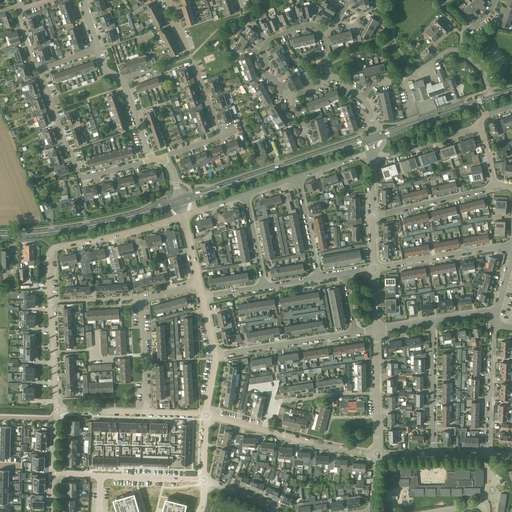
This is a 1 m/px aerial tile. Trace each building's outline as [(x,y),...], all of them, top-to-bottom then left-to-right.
[(60,10),(71,6),(69,1),(66,2),(65,0),(62,0),(58,1),(59,5),(58,5),(60,10)] [(326,7),(325,10),(333,14),(338,5),(328,0),(326,0),(323,5),(326,7)] [(482,11),(484,9),(475,0),(473,0),(471,2),(476,9),(478,7),(482,11)] [(475,0),(484,9),(486,8),(482,4),(485,2),(483,0),(475,0)] [(371,6),(368,1),(361,5),(362,7),(361,9),(363,10),(366,8),(367,11),(373,8),(372,5),(371,6)] [(471,2),(467,6),(472,12),(475,16),(478,15),(474,11),(476,9),(471,2)] [(102,13),(110,10),(112,10),(111,7),(109,7),(107,3),(104,3),(96,6),(98,11),(101,10),(102,13)] [(149,13),(156,10),(154,5),(151,6),(150,3),(144,6),(146,9),(149,13)] [(304,6),(306,17),(312,16),(311,12),(314,11),(313,3),(310,4),(310,5),(304,6)] [(306,17),(304,6),(299,8),(298,5),(295,6),(296,14),(300,14),(300,19),(306,17)] [(64,14),(72,11),(71,6),(60,10),(61,15),(64,14)] [(472,12),(467,6),(462,10),(464,12),(462,14),(470,24),(475,20),(470,14),(472,12)] [(290,10),(285,12),(289,23),(295,20),(293,16),(296,15),(293,8),(290,9),(290,10)] [(504,13),(503,15),(511,18),(511,16),(511,12),(501,8),(500,11),(504,13)] [(102,22),(110,19),(113,18),(110,10),(102,13),(103,16),(100,17),(102,22)] [(151,18),(158,14),(156,10),(149,13),(151,18)] [(333,14),(325,10),(323,13),(320,11),(316,17),(327,24),(333,14)] [(30,24),(38,21),(36,16),(42,14),(41,11),(30,14),(31,18),(28,19),(30,24)] [(0,17),(3,17),(4,20),(7,28),(15,25),(12,18),(13,17),(11,14),(6,15),(5,12),(0,14),(0,17)] [(276,15),(279,22),(282,21),(284,25),(289,23),(285,12),(280,15),(279,13),(276,15)] [(153,22),(161,19),(158,14),(151,18),(153,22)] [(274,18),(269,21),(273,31),(279,28),(276,23),(279,22),(276,15),(273,16),(274,18)] [(368,22),(376,26),(379,21),(377,20),(379,18),(373,15),(372,17),(371,17),(369,17),(370,19),(368,22)] [(498,16),(497,18),(510,23),(511,18),(503,15),(502,18),(498,16)] [(65,27),(73,25),(72,22),(75,21),(74,16),(65,19),(67,23),(64,24),(65,27)] [(46,18),(51,34),(54,33),(49,17),(46,18)] [(511,24),(510,23),(497,18),(496,21),(501,23),(500,25),(508,29),(509,29),(511,24)] [(107,28),(115,26),(114,23),(111,24),(110,19),(102,22),(103,27),(106,26),(107,28)] [(161,19),(153,22),(156,27),(155,27),(157,30),(162,27),(161,24),(163,23),(161,19)] [(434,42),(445,33),(446,34),(450,30),(438,19),(434,23),(435,23),(425,32),(434,42)] [(273,31),(269,21),(263,23),(262,20),(259,21),(262,29),(265,28),(267,33),(273,31)] [(38,21),(30,24),(32,29),(35,28),(36,30),(44,28),(43,25),(40,26),(38,21)] [(365,26),(373,31),(376,26),(368,22),(367,24),(365,25),(365,26)] [(363,31),(371,35),(373,31),(365,26),(365,25),(365,23),(359,25),(360,28),(364,27),(365,29),(363,31)] [(73,25),(65,27),(66,30),(69,29),(71,34),(79,31),(77,26),(74,27),(73,25)] [(107,37),(118,34),(115,26),(107,28),(108,31),(105,32),(107,37)] [(253,26),(251,29),(250,28),(247,33),(255,38),(256,38),(256,36),(258,33),(257,32),(258,30),(253,26)] [(348,40),(345,32),(343,33),(341,32),(343,28),(341,26),(337,31),(339,32),(340,33),(342,42),(348,40)] [(44,28),(36,30),(37,33),(34,34),(35,39),(43,37),(42,32),(45,31),(44,28)] [(162,39),(169,35),(167,30),(165,31),(163,28),(158,31),(159,34),(162,39)] [(9,40),(19,37),(17,31),(12,33),(11,30),(1,33),(0,35),(0,37),(4,39),(5,37),(8,36),(9,40)] [(345,32),(348,40),(353,39),(353,40),(356,40),(355,33),(352,34),(351,31),(349,30),(348,31),(345,32)] [(420,30),(411,37),(413,39),(422,32),(420,30)] [(371,35),(363,31),(362,34),(357,35),(358,41),(362,41),(361,39),(363,39),(363,38),(368,40),(371,35)] [(250,41),(252,42),(253,40),(255,39),(255,41),(258,40),(258,37),(256,38),(255,38),(247,33),(244,37),(244,38),(250,41)] [(305,45),(303,36),(300,37),(298,36),(299,34),(297,33),(295,35),(296,36),(298,37),(299,46),(305,45)] [(118,34),(107,37),(108,42),(112,41),(113,44),(120,42),(119,39),(118,34)] [(308,35),(310,44),(315,42),(315,41),(318,41),(317,34),(314,35),(314,34),(311,35),(309,34),(308,35)] [(337,43),(335,35),(332,35),(330,34),(329,36),(330,37),(327,38),(329,44),(332,44),(332,47),(338,46),(337,43)] [(164,43),(172,39),(169,35),(162,39),(164,43)] [(74,44),(82,41),(80,36),(72,39),(69,40),(71,45),(74,44)] [(243,36),(240,41),(247,46),(247,47),(248,49),(251,48),(250,45),(249,45),(248,44),(250,41),(244,38),(244,37),(243,36)] [(298,37),(296,36),(295,38),(292,38),(292,39),(289,40),(291,46),(294,45),(294,47),(299,46),(298,37)] [(10,50),(17,48),(16,45),(21,43),(19,37),(9,40),(11,45),(9,46),(10,50)] [(43,37),(35,39),(37,44),(40,43),(41,46),(49,44),(51,43),(50,40),(45,42),(43,37)] [(166,48),(174,44),(172,39),(164,43),(166,48)] [(82,41),(74,44),(75,49),(74,49),(75,52),(82,50),(81,47),(84,46),(82,41)] [(247,46),(240,41),(237,45),(236,45),(234,47),(239,51),(241,48),(244,50),(246,48),(247,47),(247,46)] [(42,49),(39,50),(41,55),(51,51),(50,47),(49,44),(41,46),(42,49)] [(169,52),(176,48),(174,44),(166,48),(169,52)] [(273,55),(275,58),(282,54),(280,50),(283,48),(281,44),(270,51),(272,53),(271,55),(273,55)] [(18,48),(17,48),(10,50),(11,53),(14,52),(17,61),(25,58),(24,52),(23,49),(19,50),(18,48)] [(176,48),(169,52),(171,57),(179,53),(176,48)] [(432,54),(428,49),(420,55),(424,60),(432,54)] [(51,51),(41,55),(42,60),(45,59),(46,62),(54,59),(51,51)] [(139,56),(142,64),(147,62),(149,61),(148,55),(146,55),(145,55),(144,54),(139,56)] [(271,61),(270,64),(276,66),(277,64),(277,63),(285,58),(282,54),(275,58),(276,60),(276,62),(271,61)] [(243,65),(251,62),(250,59),(251,57),(249,56),(246,58),(244,55),(238,57),(240,60),(241,60),(243,65)] [(280,67),(288,63),(285,58),(277,63),(277,64),(279,65),(280,67)] [(88,63),(91,71),(96,69),(96,68),(97,68),(97,67),(98,67),(96,61),(93,62),(93,61),(88,63)] [(127,69),(125,61),(120,63),(120,64),(119,64),(117,65),(119,71),(122,70),(122,71),(127,69)] [(251,62),(243,65),(245,70),(253,66),(254,67),(256,68),(258,62),(256,61),(254,65),(252,64),(251,62)] [(379,65),(380,73),(383,73),(385,74),(386,72),(389,71),(387,61),(384,62),(384,64),(379,65)] [(280,67),(282,70),(281,72),(283,72),(285,71),(286,73),(292,70),(294,69),(295,68),(294,65),(290,65),(289,62),(288,63),(280,67)] [(20,72),(29,69),(28,64),(22,66),(21,63),(14,65),(16,70),(19,69),(20,72)] [(253,66),(245,70),(247,75),(255,72),(254,69),(254,67),(253,66)] [(372,80),(375,82),(378,76),(376,76),(375,75),(373,66),(368,67),(370,76),(373,75),(374,76),(372,80)] [(179,77),(189,74),(187,69),(184,70),(183,67),(175,70),(178,77),(179,77)] [(437,70),(440,80),(445,79),(445,78),(441,68),(437,70)] [(29,69),(20,72),(21,75),(20,75),(18,78),(19,82),(26,79),(25,77),(31,75),(29,69)] [(293,73),(292,70),(286,73),(288,76),(287,78),(289,78),(291,81),(298,76),(295,72),(293,73)] [(364,86),(368,81),(367,80),(365,79),(365,78),(363,70),(358,72),(360,80),(363,79),(364,80),(362,84),(364,86)] [(255,72),(247,75),(249,80),(247,80),(248,83),(255,81),(253,78),(257,77),(258,75),(256,74),(255,72)] [(360,80),(358,72),(353,73),(353,74),(350,75),(351,81),(354,81),(356,82),(357,81),(360,80)] [(62,81),(59,73),(54,74),(54,75),(52,76),(54,82),(55,81),(56,82),(57,81),(57,82),(62,81)] [(189,74),(179,77),(181,82),(179,82),(180,85),(188,83),(187,80),(190,79),(189,74)] [(209,82),(211,87),(222,84),(220,79),(219,79),(218,75),(209,78),(210,82),(209,82)] [(287,84),(286,87),(292,89),(293,87),(293,86),(301,81),(298,76),(291,81),(292,83),(291,85),(287,84)] [(153,79),(156,87),(160,85),(160,86),(164,85),(161,79),(159,80),(158,77),(153,79)] [(445,79),(440,80),(441,82),(442,82),(444,88),(450,87),(450,88),(456,86),(454,78),(450,79),(449,77),(445,78),(445,79)] [(446,92),(444,88),(442,82),(441,82),(432,85),(431,83),(424,85),(422,79),(412,82),(414,88),(410,89),(414,102),(419,101),(446,92)] [(26,91),(38,86),(37,81),(30,84),(29,81),(21,84),(22,86),(24,86),(26,91)] [(257,91),(264,87),(263,84),(263,82),(261,82),(258,84),(257,81),(251,85),(253,87),(254,87),(257,91)] [(293,86),(293,87),(294,88),(296,90),(303,86),(301,81),(293,86)] [(146,90),(143,82),(138,84),(139,86),(136,87),(138,93),(141,92),(146,90)] [(188,83),(180,85),(181,88),(184,87),(186,92),(194,89),(192,84),(189,85),(188,83)] [(217,91),(218,94),(230,89),(229,86),(223,88),(222,84),(211,87),(213,92),(217,91)] [(331,92),(334,100),(339,98),(336,89),(338,87),(335,85),(334,88),(335,89),(334,91),(331,92)] [(38,86),(26,91),(28,95),(26,96),(27,99),(35,96),(34,94),(40,91),(38,86)] [(264,87),(257,91),(259,96),(267,91),(268,92),(270,92),(271,86),(269,86),(267,90),(265,89),(264,87)] [(326,93),(326,94),(329,102),(329,101),(334,100),(331,92),(331,91),(332,89),(330,87),(328,90),(330,91),(329,92),(326,93)] [(230,89),(218,94),(219,96),(216,97),(218,102),(229,99),(227,94),(231,92),(230,89)] [(267,91),(259,96),(262,101),(269,96),(268,94),(268,92),(267,91)] [(108,102),(109,102),(117,99),(115,94),(113,94),(112,92),(108,93),(109,96),(106,97),(108,102)] [(433,97),(436,104),(447,101),(444,93),(433,97)] [(186,103),(197,99),(196,94),(186,97),(185,98),(186,103)] [(324,96),(322,97),(325,105),(330,103),(329,101),(329,102),(326,94),(325,94),(324,96)] [(314,100),(312,101),(314,109),(320,107),(317,99),(318,96),(315,95),(314,97),(315,98),(314,100)] [(35,96),(27,99),(25,100),(26,102),(31,100),(33,105),(44,102),(42,97),(36,99),(35,96)] [(269,96),(262,101),(265,105),(266,105),(267,108),(273,104),(271,102),(272,101),(273,99),(271,99),(269,96)] [(314,109),(312,101),(313,98),(310,97),(309,99),(310,100),(309,102),(306,103),(309,111),(314,109)] [(189,110),(197,108),(196,105),(199,104),(197,99),(186,103),(189,110)] [(222,106),(223,109),(231,106),(229,99),(218,102),(219,107),(222,106)] [(343,111),(352,109),(351,106),(351,104),(353,105),(354,102),(351,101),(350,103),(342,106),(343,111)] [(44,102),(33,105),(32,106),(34,111),(31,111),(32,114),(40,112),(39,109),(45,107),(44,102)] [(282,110),(283,104),(280,103),(279,108),(277,107),(275,105),(268,109),(271,114),(279,109),(280,110),(282,110)] [(221,113),(223,118),(234,114),(231,106),(223,109),(224,112),(221,113)] [(345,116),(353,114),(353,113),(352,111),(353,109),(354,110),(356,107),(353,106),(352,108),(352,109),(343,111),(345,116)] [(67,119),(76,116),(75,111),(76,111),(75,108),(64,111),(65,114),(66,114),(67,119)] [(146,113),(148,118),(156,115),(154,110),(153,110),(153,109),(152,108),(146,110),(147,113),(146,113)] [(196,117),(204,114),(202,109),(198,111),(197,108),(189,110),(192,118),(196,117)] [(279,109),(271,114),(274,119),(281,114),(280,111),(280,110),(279,109)] [(353,114),(345,116),(347,121),(355,119),(355,118),(354,116),(355,114),(356,115),(358,112),(355,111),(353,113),(353,114)] [(38,121),(49,117),(47,112),(41,114),(40,112),(32,114),(33,117),(36,116),(38,121)] [(287,119),(289,113),(286,112),(285,117),(283,116),(281,114),(274,119),(277,123),(285,118),(286,119),(287,119)] [(234,114),(223,118),(225,123),(228,122),(229,125),(238,122),(237,119),(235,118),(234,114)] [(69,127),(80,123),(79,120),(78,121),(76,116),(67,119),(69,124),(68,124),(69,127)] [(355,119),(347,121),(348,127),(357,124),(356,123),(356,121),(357,119),(358,120),(359,117),(356,116),(355,118),(355,119)] [(38,121),(37,121),(39,126),(36,127),(37,131),(40,130),(40,129),(45,127),(44,125),(51,122),(49,117),(38,121)] [(310,122),(309,125),(314,128),(315,126),(315,125),(324,123),(323,117),(314,120),(315,122),(314,124),(310,122)] [(511,127),(511,124),(509,117),(502,119),(504,124),(501,126),(503,133),(507,132),(507,131),(511,129),(511,128),(511,127)] [(285,118),(277,123),(280,128),(287,123),(285,121),(286,119),(285,118)] [(357,124),(348,127),(350,132),(358,129),(357,126),(358,125),(359,125),(361,123),(358,121),(357,124)] [(503,133),(501,126),(498,127),(496,121),(489,123),(493,136),(503,133)] [(315,125),(315,126),(316,127),(317,130),(326,128),(328,127),(327,122),(324,123),(315,125)] [(73,135),(82,132),(80,127),(81,126),(80,123),(69,127),(70,130),(71,130),(73,135)] [(125,123),(117,125),(116,125),(118,131),(121,130),(122,132),(125,131),(125,128),(127,128),(125,123)] [(207,124),(199,127),(196,128),(199,136),(207,133),(206,130),(209,129),(207,124)] [(47,138),(55,135),(53,130),(48,131),(47,128),(41,130),(42,133),(45,132),(47,138)] [(292,132),(291,131),(290,128),(281,131),(283,137),(292,133),(293,134),(295,135),(297,129),(294,128),(292,132)] [(313,132),(311,135),(317,138),(317,137),(318,135),(327,133),(326,128),(317,130),(318,133),(317,135),(313,132)] [(74,140),(83,137),(83,136),(85,136),(86,134),(85,132),(84,131),(82,132),(73,135),(74,140)] [(292,133),(283,137),(285,142),(293,139),(292,136),(293,134),(292,133)] [(57,141),(55,135),(47,138),(44,139),(46,145),(47,148),(53,146),(52,143),(57,141)] [(83,137),(74,140),(76,144),(75,145),(76,148),(87,144),(86,141),(85,141),(83,137)] [(293,139),(285,142),(287,147),(296,143),(297,144),(298,145),(301,139),(298,138),(296,142),(294,141),(293,139)] [(466,140),(469,150),(476,148),(473,138),(466,140)] [(164,139),(156,142),(158,147),(159,147),(160,149),(166,147),(165,146),(165,145),(166,144),(164,139)] [(271,152),(266,139),(257,142),(262,155),(271,152)] [(237,140),(232,142),(236,153),(243,150),(241,142),(238,143),(237,140)] [(457,147),(460,155),(463,154),(462,152),(469,150),(466,140),(459,142),(460,146),(457,147)] [(228,156),(236,153),(232,142),(227,144),(228,147),(225,148),(228,156)] [(296,143),(287,147),(289,152),(297,149),(296,146),(297,144),(296,143)] [(460,155),(457,147),(454,148),(453,144),(446,146),(450,156),(450,159),(460,155)] [(510,151),(509,145),(501,147),(501,150),(497,151),(498,158),(507,156),(506,152),(510,151)] [(126,147),(126,148),(128,156),(133,155),(133,153),(135,152),(134,148),(132,149),(131,146),(126,147)] [(221,146),(216,147),(220,158),(228,156),(225,148),(222,149),(221,146)] [(450,156),(446,146),(439,149),(440,152),(438,153),(441,162),(447,160),(446,157),(450,156)] [(53,157),(62,154),(60,148),(54,150),(53,147),(47,149),(48,152),(51,151),(53,157)] [(212,161),(220,158),(216,147),(211,149),(212,152),(209,153),(212,161)] [(427,153),(430,163),(437,160),(437,163),(441,162),(438,153),(435,154),(434,150),(427,153)] [(205,151),(200,153),(203,161),(204,164),(212,161),(209,153),(207,154),(205,151)] [(197,158),(194,159),(196,167),(199,166),(198,163),(203,161),(200,153),(195,155),(197,158)] [(430,163),(427,153),(420,155),(421,158),(418,159),(421,168),(424,167),(423,165),(430,163)] [(62,154),(53,157),(49,158),(51,163),(48,163),(50,168),(59,165),(58,162),(64,160),(62,154)] [(94,165),(92,157),(92,156),(86,157),(87,160),(84,161),(85,165),(88,164),(89,166),(94,165)] [(194,168),(196,167),(194,159),(191,160),(190,157),(185,158),(189,169),(194,168)] [(421,168),(418,159),(415,160),(414,157),(407,159),(410,169),(414,168),(414,170),(421,168)] [(184,171),(189,169),(185,158),(180,160),(181,163),(178,164),(181,172),(184,171)] [(401,165),(399,166),(401,174),(411,171),(410,169),(407,159),(400,161),(401,165)] [(511,175),(511,171),(511,165),(506,164),(506,161),(502,162),(501,168),(505,169),(504,174),(511,175)] [(471,174),(482,172),(479,162),(473,163),(467,164),(468,169),(470,168),(471,174)] [(401,174),(399,166),(396,167),(394,163),(388,165),(391,175),(398,173),(399,178),(402,177),(401,174)] [(65,167),(64,164),(54,167),(55,170),(54,171),(54,172),(54,173),(54,174),(55,174),(56,174),(59,173),(60,176),(70,173),(67,166),(65,167)] [(391,175),(388,165),(381,168),(384,178),(391,175)] [(357,176),(354,168),(340,173),(344,184),(350,182),(349,178),(357,176)] [(150,171),(152,179),(153,182),(161,180),(159,172),(156,173),(155,170),(150,171)] [(147,180),(145,172),(140,174),(137,175),(140,186),(143,185),(144,184),(143,182),(147,180)] [(482,172),(471,174),(473,181),(471,182),(472,185),(481,183),(480,180),(483,179),(482,172)] [(329,176),(332,184),(337,183),(340,192),(344,191),(340,178),(337,178),(336,174),(329,176)] [(128,177),(130,185),(135,184),(136,187),(139,186),(136,175),(133,176),(128,177)] [(332,184),(329,176),(323,179),(324,183),(321,184),(323,190),(328,188),(328,186),(332,184)] [(125,186),(123,178),(118,179),(119,184),(116,184),(118,192),(121,192),(120,187),(125,186)] [(321,190),(318,180),(307,184),(309,191),(317,188),(318,191),(321,190)] [(118,192),(116,184),(113,185),(112,182),(107,183),(109,191),(110,194),(118,192)] [(109,191),(107,183),(102,184),(103,188),(100,188),(102,196),(105,196),(104,193),(109,191)] [(102,196),(100,188),(97,189),(96,186),(91,187),(93,195),(98,194),(99,197),(102,196)] [(381,196),(389,196),(393,196),(393,189),(393,186),(389,187),(385,187),(385,190),(381,190),(381,196)] [(93,195),(91,187),(86,189),(87,192),(84,193),(86,201),(89,200),(94,198),(93,195)] [(283,196),(285,203),(288,213),(296,212),(295,208),(291,210),(289,201),(292,200),(289,192),(285,193),(286,196),(283,196)] [(351,204),(358,204),(358,198),(355,198),(355,193),(347,196),(347,201),(351,200),(351,204)] [(273,197),(275,206),(285,203),(283,196),(280,197),(280,195),(273,197)] [(264,203),(266,208),(275,206),(273,197),(265,199),(266,201),(264,202),(264,203)] [(495,207),(506,208),(506,201),(502,201),(502,197),(493,197),(493,200),(496,200),(495,207)] [(319,204),(329,202),(328,198),(323,199),(316,200),(317,203),(311,204),(313,212),(321,211),(319,204)] [(71,208),(70,202),(69,199),(61,200),(61,202),(59,202),(60,205),(59,206),(60,209),(61,209),(63,209),(63,210),(71,208)] [(70,202),(71,208),(72,213),(81,211),(78,200),(70,202)] [(266,208),(264,203),(261,204),(260,201),(256,202),(258,210),(261,210),(263,215),(258,216),(258,219),(268,218),(266,208)] [(506,208),(495,207),(495,215),(491,214),(492,218),(502,218),(502,215),(505,215),(506,208)] [(232,214),(235,224),(238,223),(237,219),(238,219),(237,218),(240,217),(238,208),(233,210),(234,213),(232,214)] [(347,222),(356,221),(355,218),(359,218),(358,211),(351,211),(347,211),(347,222)] [(439,217),(437,211),(431,212),(433,221),(439,219),(439,217)] [(235,224),(232,214),(229,215),(228,212),(224,213),(227,221),(227,222),(230,221),(231,226),(235,224)] [(227,221),(224,213),(220,214),(221,217),(218,218),(223,231),(226,230),(224,222),(227,221)] [(223,231),(218,218),(215,219),(214,216),(210,218),(213,226),(216,225),(218,232),(223,231)] [(213,226),(210,218),(206,219),(207,223),(205,224),(207,229),(210,228),(210,227),(213,226)] [(502,218),(492,218),(493,221),(495,221),(494,228),(505,228),(505,221),(501,221),(502,218)] [(207,229),(205,224),(202,225),(201,221),(196,222),(199,231),(202,230),(202,231),(204,230),(205,234),(208,233),(207,229)] [(352,233),(359,232),(359,226),(356,226),(356,221),(347,222),(343,222),(343,224),(347,224),(348,229),(352,229),(352,233)] [(383,232),(391,231),(393,231),(393,227),(397,227),(401,226),(399,221),(394,222),(393,221),(384,223),(384,225),(383,225),(383,232)] [(505,228),(494,228),(494,235),(491,235),(492,239),(501,239),(501,236),(504,236),(505,228)] [(170,233),(167,233),(168,236),(172,255),(180,253),(178,246),(176,239),(174,230),(170,231),(170,233)] [(391,231),(383,232),(383,238),(387,238),(387,241),(395,241),(395,235),(391,235),(391,231)] [(359,232),(352,233),(352,236),(348,237),(348,243),(356,242),(356,239),(359,239),(359,232)] [(160,234),(160,235),(162,242),(164,242),(167,253),(166,253),(167,256),(172,255),(168,236),(165,236),(164,233),(160,234)] [(154,240),(156,249),(159,249),(158,245),(159,245),(159,244),(162,244),(162,242),(160,235),(156,236),(157,239),(154,240)] [(146,238),(146,239),(148,247),(151,246),(151,247),(152,247),(153,250),(156,249),(154,240),(151,241),(150,237),(146,238)] [(202,249),(213,246),(211,238),(203,240),(204,242),(201,243),(202,249)] [(148,247),(146,239),(142,240),(143,243),(140,244),(144,261),(148,260),(145,248),(148,247)] [(329,240),(319,242),(320,248),(330,246),(329,240)] [(132,242),(132,243),(134,250),(137,250),(140,262),(144,261),(140,244),(137,244),(136,241),(132,242)] [(395,241),(387,241),(387,244),(384,244),(384,250),(393,250),(393,246),(395,246),(395,241)] [(129,247),(126,248),(128,258),(132,257),(131,252),(134,252),(134,250),(132,243),(128,244),(129,247)] [(28,265),(34,264),(34,245),(24,245),(25,260),(28,260),(28,265)] [(124,259),(128,258),(126,248),(123,249),(122,245),(118,246),(120,254),(120,255),(123,254),(124,259)] [(202,249),(203,255),(215,253),(214,249),(215,249),(215,246),(213,246),(202,249)] [(104,249),(106,257),(106,258),(109,257),(112,269),(109,269),(110,272),(117,272),(116,268),(112,251),(109,252),(108,248),(104,249)] [(10,267),(10,250),(2,250),(2,267),(10,267)] [(83,256),(87,273),(92,273),(89,260),(91,259),(90,252),(89,251),(85,252),(86,255),(83,256)] [(90,252),(91,259),(92,261),(95,260),(95,261),(99,260),(98,254),(95,254),(94,251),(90,252)] [(361,261),(360,251),(321,258),(322,264),(323,264),(324,267),(361,261)] [(77,262),(75,254),(75,253),(71,254),(72,258),(69,259),(71,265),(72,269),(75,268),(74,263),(77,262)] [(75,254),(77,262),(80,262),(83,274),(87,273),(83,256),(80,257),(79,253),(75,254)] [(215,253),(203,255),(205,262),(208,261),(209,267),(217,265),(215,253)] [(71,265),(69,259),(66,259),(65,255),(61,256),(63,265),(61,266),(62,269),(67,268),(67,265),(68,265),(71,265)] [(169,266),(182,263),(180,257),(177,257),(177,255),(169,257),(171,263),(168,264),(169,266)] [(491,257),(489,263),(498,265),(499,259),(491,257)] [(467,260),(468,269),(474,268),(475,271),(477,271),(476,264),(474,265),(473,259),(467,260)] [(468,269),(467,260),(461,261),(462,267),(459,268),(460,274),(463,273),(462,270),(468,269)] [(498,265),(489,263),(487,268),(485,268),(484,270),(490,272),(491,269),(496,271),(498,265)] [(159,269),(156,270),(160,282),(166,281),(165,277),(168,276),(167,273),(166,270),(163,271),(164,274),(160,275),(159,269)] [(155,276),(152,277),(154,284),(160,282),(156,270),(154,271),(155,276)] [(167,273),(168,276),(169,279),(185,276),(183,270),(176,271),(177,275),(171,276),(170,273),(167,273)] [(484,282),(492,284),(494,278),(493,278),(494,275),(483,272),(483,275),(483,276),(483,277),(483,278),(484,278),(485,279),(484,282)] [(139,278),(140,280),(142,287),(148,286),(144,273),(142,274),(143,277),(139,278)] [(146,273),(144,273),(148,286),(154,284),(152,277),(148,278),(146,273)] [(222,277),(223,284),(229,283),(228,275),(225,276),(224,274),(221,274),(222,277)] [(385,285),(395,285),(395,278),(398,277),(397,274),(388,274),(388,278),(384,278),(385,285)] [(142,287),(140,280),(136,281),(134,276),(132,277),(135,289),(142,287)] [(480,284),(479,289),(485,291),(486,288),(491,290),(492,284),(484,282),(483,284),(480,284)] [(396,292),(395,292),(395,285),(385,285),(385,292),(389,292),(389,295),(395,295),(396,295),(396,292)] [(328,288),(336,327),(345,325),(338,287),(335,288),(335,287),(328,288)] [(322,289),(330,328),(332,327),(325,288),(322,289)] [(485,291),(479,289),(477,295),(480,296),(479,299),(488,302),(489,296),(484,294),(485,291)] [(23,300),(38,300),(37,300),(36,296),(35,296),(35,294),(29,294),(29,291),(23,291),(23,294),(24,294),(24,300),(23,300)] [(318,292),(312,293),(313,301),(319,300),(319,301),(323,301),(322,295),(318,295),(318,292)] [(429,292),(430,296),(427,297),(427,300),(423,301),(423,303),(425,311),(426,312),(429,312),(429,311),(432,310),(431,303),(435,302),(434,292),(429,292)] [(464,296),(466,305),(472,304),(471,298),(474,298),(473,292),(470,292),(470,295),(464,296)] [(445,300),(446,308),(453,307),(452,299),(454,299),(454,293),(448,294),(449,299),(445,300)] [(416,302),(420,301),(419,294),(415,295),(416,300),(412,301),(412,305),(409,305),(410,314),(417,313),(417,309),(416,302)] [(466,305),(464,296),(458,297),(458,294),(455,295),(456,301),(459,300),(460,306),(466,305)] [(389,295),(389,298),(385,298),(385,305),(396,305),(395,295),(389,295)] [(446,308),(445,300),(441,301),(440,295),(435,296),(436,302),(439,301),(440,309),(446,308)] [(179,299),(181,306),(188,304),(186,297),(179,299)] [(181,306),(179,299),(173,300),(175,308),(181,306)] [(267,300),(268,308),(275,307),(274,299),(267,300)] [(38,300),(23,300),(24,300),(24,306),(23,306),(23,309),(29,309),(29,306),(35,306),(35,304),(36,304),(37,300),(38,300)] [(175,308),(173,300),(167,302),(169,309),(175,308)] [(268,308),(267,300),(259,302),(261,309),(268,308)] [(169,309),(167,302),(161,304),(163,311),(169,309)] [(261,309),(259,302),(252,303),(253,310),(261,309)] [(253,310),(252,303),(245,304),(246,311),(253,310)] [(163,311),(161,304),(154,305),(156,313),(163,311)] [(246,311),(245,304),(238,305),(239,310),(235,310),(236,316),(240,316),(239,312),(246,311)] [(396,305),(385,305),(385,313),(389,313),(389,316),(400,316),(400,309),(396,309),(396,305)] [(218,319),(226,317),(225,313),(229,313),(228,307),(220,309),(220,312),(217,313),(218,319)] [(111,319),(111,309),(103,310),(103,319),(111,319)] [(111,309),(111,319),(119,318),(119,309),(111,309)] [(95,320),(95,310),(87,310),(87,320),(95,320)] [(103,319),(103,310),(95,310),(95,320),(103,319)] [(23,320),(37,320),(36,316),(35,316),(35,314),(29,314),(29,311),(23,311),(23,314),(24,314),(24,320),(23,320)] [(226,317),(218,319),(220,326),(223,325),(224,327),(232,326),(231,320),(229,321),(228,317),(226,317)] [(37,320),(23,320),(24,320),(24,326),(23,326),(23,329),(29,329),(29,326),(35,326),(35,324),(36,324),(37,320)] [(223,338),(230,336),(229,332),(233,331),(232,326),(224,327),(225,330),(221,331),(223,338)] [(481,335),(480,327),(473,328),(474,337),(471,337),(472,346),(479,345),(477,336),(481,335)] [(116,338),(125,337),(125,330),(115,330),(116,338)] [(467,340),(465,330),(458,331),(459,341),(467,340)] [(22,339),(37,340),(37,339),(36,336),(35,336),(35,334),(28,334),(28,331),(22,331),(22,334),(24,334),(23,339),(22,339)] [(450,335),(450,332),(442,333),(443,340),(451,339),(451,343),(455,343),(455,337),(454,337),(454,334),(450,335)] [(230,336),(223,338),(224,344),(237,341),(237,342),(242,341),(239,334),(235,335),(236,338),(231,339),(230,336)] [(126,345),(125,337),(116,338),(116,346),(126,345)] [(420,339),(419,337),(413,338),(415,347),(421,346),(420,343),(423,343),(422,339),(420,339)] [(396,350),(394,340),(391,340),(391,341),(389,342),(390,348),(385,349),(387,357),(391,356),(390,351),(393,351),(396,350)] [(126,353),(126,345),(116,346),(116,354),(126,353)] [(37,354),(22,353),(22,354),(23,354),(23,359),(22,359),(22,362),(28,362),(28,359),(35,359),(35,357),(36,357),(36,354),(37,354)] [(65,363),(78,362),(78,359),(75,360),(75,356),(76,356),(76,353),(69,353),(69,356),(65,356),(65,363)] [(297,363),(299,363),(298,353),(291,354),(293,361),(295,361),(295,363),(297,363)] [(287,368),(286,362),(285,355),(278,356),(279,364),(283,363),(284,368),(282,369),(283,372),(288,371),(287,368)] [(414,365),(424,365),(424,359),(420,359),(420,355),(414,355),(414,359),(414,365)] [(120,367),(130,366),(129,358),(119,359),(120,367)] [(259,367),(258,359),(251,360),(252,362),(250,363),(251,368),(256,367),(257,369),(260,368),(259,367)] [(357,370),(365,370),(365,364),(362,364),(362,361),(355,362),(355,365),(357,364),(357,370)] [(22,373),(37,373),(36,373),(35,369),(35,367),(28,367),(28,364),(22,364),(22,367),(23,367),(23,373),(22,373)] [(120,367),(120,374),(130,374),(130,366),(120,367)] [(400,373),(400,376),(406,376),(406,373),(411,373),(411,368),(405,368),(406,373),(400,373)] [(509,370),(500,370),(500,374),(502,374),(501,378),(509,378),(509,370)] [(37,373),(22,373),(23,373),(23,379),(22,379),(22,382),(28,382),(28,379),(35,379),(35,377),(36,373),(37,373)] [(130,374),(120,374),(120,382),(130,382),(130,374)] [(324,388),(323,380),(322,378),(316,379),(317,389),(324,388)] [(112,381),(104,382),(105,391),(113,391),(112,381)] [(97,392),(96,382),(88,383),(89,392),(97,392)] [(104,382),(96,382),(97,392),(105,391),(104,382)] [(293,383),(293,385),(295,393),(301,392),(299,382),(293,383)] [(22,393),(37,393),(36,393),(35,389),(34,389),(34,387),(28,387),(28,384),(22,384),(22,387),(23,387),(23,393),(22,393)] [(509,392),(499,391),(499,395),(501,395),(501,399),(508,399),(509,392)] [(37,393),(22,393),(23,393),(23,399),(22,399),(22,402),(28,402),(28,399),(34,399),(34,397),(35,397),(36,393),(37,393)] [(472,399),(472,397),(471,397),(471,396),(467,396),(467,394),(461,394),(461,403),(464,403),(464,399),(467,399),(472,399)] [(256,401),(264,403),(264,401),(266,401),(267,398),(265,397),(257,395),(257,398),(254,397),(253,401),(256,401)] [(348,411),(348,402),(348,399),(348,397),(344,397),(344,398),(342,398),(342,401),(340,401),(340,406),(339,407),(339,410),(340,411),(348,411)] [(256,401),(254,408),(262,410),(264,403),(256,401)] [(320,406),(318,414),(328,417),(330,409),(320,406)] [(262,410),(254,408),(253,414),(260,416),(262,410)] [(284,414),(283,416),(283,419),(282,423),(290,425),(292,416),(284,414)] [(318,414),(316,422),(326,424),(328,417),(318,414)] [(292,416),(290,425),(297,427),(299,418),(292,416)] [(307,420),(299,418),(297,427),(305,429),(307,420)] [(326,424),(316,422),(314,421),(312,429),(324,432),(326,424)] [(443,431),(443,438),(451,438),(451,435),(455,435),(455,427),(446,427),(446,431),(443,431)] [(34,428),(34,437),(46,437),(47,432),(41,431),(41,428),(34,428)] [(225,431),(223,437),(239,440),(240,437),(240,435),(237,434),(236,436),(232,435),(233,432),(225,431)] [(507,443),(508,434),(500,433),(499,442),(507,443)] [(240,437),(239,440),(239,444),(238,449),(239,453),(242,453),(242,448),(248,448),(249,438),(243,437),(243,441),(240,441),(240,437)] [(267,454),(268,443),(261,442),(261,445),(258,445),(257,453),(267,454)] [(221,449),(220,454),(230,456),(231,451),(235,452),(236,449),(227,447),(226,450),(221,449)] [(303,462),(304,452),(298,451),(297,458),(294,458),(293,464),(299,464),(299,465),(303,465),(303,462)] [(310,457),(310,452),(304,452),(303,462),(303,465),(312,466),(313,457),(310,457)] [(31,453),(31,462),(44,463),(44,462),(45,462),(45,458),(44,458),(44,457),(37,457),(37,454),(31,453)] [(316,457),(313,457),(312,466),(315,466),(315,462),(322,463),(322,455),(316,455),(316,457)] [(331,470),(331,461),(328,460),(329,456),(322,455),(322,463),(321,467),(325,467),(325,463),(328,463),(327,469),(331,470)] [(334,461),(331,461),(331,470),(340,470),(340,467),(341,459),(334,459),(334,461)] [(346,473),(349,473),(350,465),(347,464),(347,460),(341,459),(340,467),(346,467),(346,473)] [(31,462),(31,472),(37,472),(37,469),(44,469),(44,468),(45,464),(44,464),(44,463),(31,462)] [(353,465),(350,465),(349,473),(353,473),(353,471),(355,471),(355,473),(358,474),(359,463),(353,463),(353,465)] [(217,467),(216,473),(226,475),(226,471),(230,472),(227,478),(230,479),(234,470),(225,468),(217,467)] [(418,474),(418,475),(421,491),(421,492),(422,492),(422,493),(423,493),(442,489),(444,497),(485,491),(486,490),(486,489),(487,489),(486,489),(484,472),(483,471),(482,471),(479,471),(448,476),(447,468),(420,473),(419,473),(418,473),(418,474)] [(240,483),(244,473),(245,471),(242,470),(241,471),(238,471),(234,481),(240,483)] [(244,473),(240,483),(245,486),(250,475),(244,473)] [(32,474),(31,484),(45,484),(45,478),(38,478),(38,474),(32,474)] [(255,490),(260,478),(258,477),(257,479),(253,477),(249,487),(255,490)] [(261,479),(260,478),(255,490),(261,492),(264,485),(261,483),(262,481),(261,479)] [(31,489),(31,493),(37,493),(37,490),(44,490),(44,489),(45,489),(45,485),(45,484),(31,484),(33,484),(32,490),(31,489)] [(274,486),(270,497),(276,499),(279,492),(276,490),(278,486),(275,484),(274,486)] [(264,494),(270,497),(274,486),(272,485),(270,488),(268,486),(264,494)] [(293,495),(289,493),(290,489),(284,486),(279,497),(282,498),(281,501),(289,505),(293,495)] [(504,511),(507,494),(501,493),(497,511),(504,511)] [(114,500),(117,511),(139,511),(135,494),(131,495),(131,494),(117,498),(117,499),(114,500)] [(337,502),(338,509),(344,508),(343,502),(345,502),(344,498),(344,495),(341,496),(341,498),(336,499),(337,502)] [(344,498),(345,502),(347,502),(348,508),(354,507),(353,497),(348,497),(348,495),(344,495),(344,498)] [(353,497),(354,507),(360,506),(359,500),(361,500),(362,496),(359,496),(359,499),(356,499),(356,496),(353,497)] [(31,497),(30,507),(36,507),(35,509),(40,510),(40,508),(44,508),(44,501),(37,501),(37,498),(31,497)] [(321,511),(320,501),(320,500),(315,501),(315,497),(311,497),(311,499),(312,506),(314,506),(315,511),(321,511)] [(328,499),(329,504),(330,504),(331,510),(338,509),(337,502),(332,503),(331,498),(328,498),(328,499)] [(168,500),(165,499),(162,511),(184,511),(186,505),(183,504),(183,503),(169,499),(168,500)] [(304,506),(304,511),(310,511),(310,506),(312,506),(311,499),(309,499),(309,501),(303,502),(304,506)] [(320,501),(321,511),(327,510),(326,504),(329,504),(328,499),(320,500),(320,501)]
